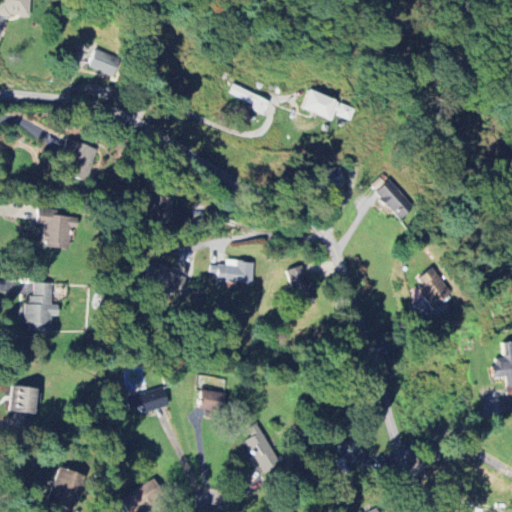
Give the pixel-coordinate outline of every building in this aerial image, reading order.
[(28,19),(30,0),(0,0),(0,17),(3,18),(3,16),(28,19)] [(85,69),(108,79),(116,60),(94,50),(85,69)] [(249,104),(247,112),(261,117),(266,100),(229,87),(226,96),(249,104)] [(328,122),(331,116),(346,122),(351,110),(305,92),(298,111),(328,122)] [(55,163),(64,166),(61,175),(82,184),(94,152),(64,140),(55,163)] [(316,191),(343,185),(339,168),(313,174),(316,191)] [(396,223),(412,209),(383,175),(367,188),(396,223)] [(148,225),(168,227),(171,199),(151,198),(148,225)] [(66,250),(68,229),(74,230),(76,216),(35,211),(33,225),(41,226),(38,247),(66,250)] [(251,265),(223,260),(222,268),(208,266),(206,274),(214,275),(213,282),(247,287),(251,265)] [(410,282),(428,309),(453,293),(435,266),(410,282)] [(297,311),(313,304),(299,267),(283,273),(297,311)] [(177,293),(180,274),(143,268),(140,287),(177,293)] [(25,333),(47,333),(48,316),(56,316),(56,306),(48,306),(49,284),(29,284),(28,305),(21,305),(20,325),(25,325),(25,333)] [(504,397),(511,396),(511,354),(510,355),(510,344),(500,344),(500,359),(491,359),(491,379),(503,379),(504,397)] [(6,413),(30,414),(31,389),(7,387),(6,413)] [(164,408),(161,391),(122,398),(125,410),(136,408),(137,413),(164,408)] [(221,395),(197,391),(194,409),(217,413),(221,395)] [(245,440),(259,475),(276,468),(258,424),(245,429),(249,439),(245,440)] [(363,468),(354,439),(335,445),(344,475),(363,468)] [(80,477),(56,468),(44,502),(68,511),(80,477)] [(117,501),(123,511),(133,511),(160,496),(150,481),(117,501)]
